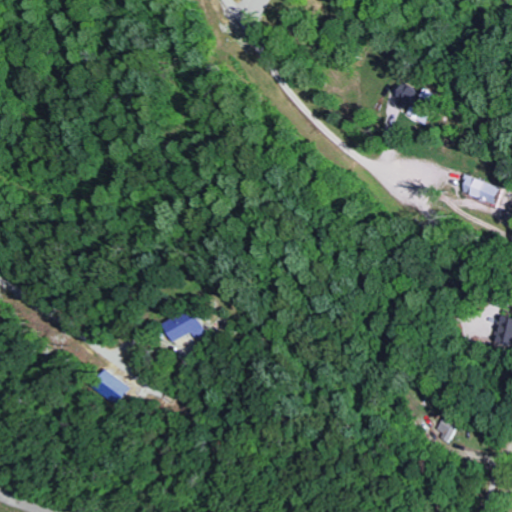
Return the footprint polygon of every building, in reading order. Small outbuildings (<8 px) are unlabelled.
[(433,124),(446,94),(430,88),(428,92),(417,87),(419,84),(406,79),(398,98),(417,106),(413,115),(433,124)] [(467,195),(502,202),(506,184),(471,177),(467,195)] [(181,332),(185,339),(196,333),(182,307),(151,323),(161,342),(181,332)] [(499,339),(511,342),(511,316),(506,315),(499,339)] [(438,431),(453,440),(466,419),(452,410),(438,431)]
